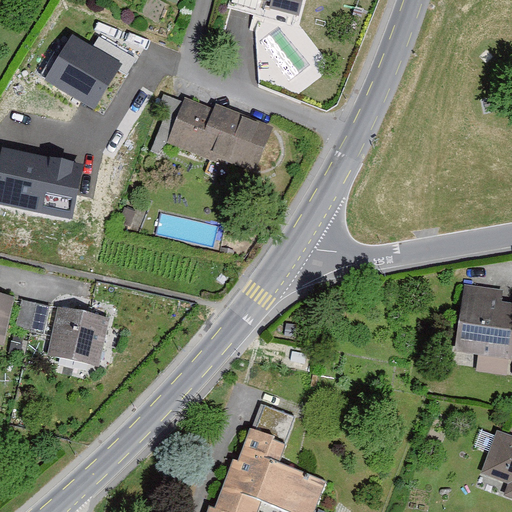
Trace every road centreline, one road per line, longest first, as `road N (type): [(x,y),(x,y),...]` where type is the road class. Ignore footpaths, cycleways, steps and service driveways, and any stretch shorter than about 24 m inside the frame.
road 1 (secondary): [(59,506),(191,373),(296,242)]
road 2 (secondary): [(296,242),(353,142),(412,0)]
road 3 (residential): [(511,236),(381,256),(296,242)]
